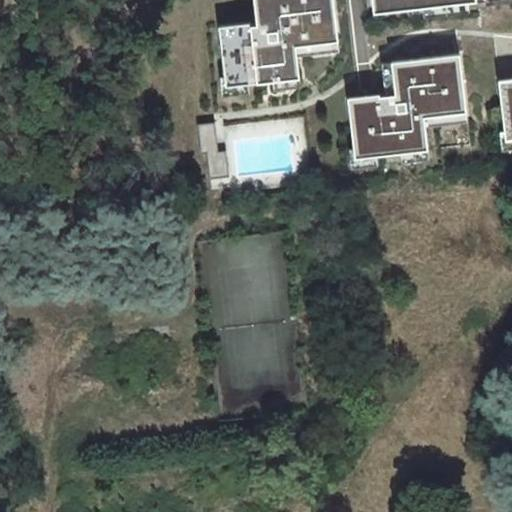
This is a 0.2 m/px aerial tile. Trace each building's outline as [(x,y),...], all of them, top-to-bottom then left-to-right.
[(303,81),(301,56),(344,51),(337,0),(254,0),(257,22),(221,26),(228,89),(303,81)] [(481,0),(374,0),(376,13),(482,2),(481,0)] [(398,94),(351,98),(355,161),(431,155),(429,128),(469,126),(464,56),(396,61),(398,94)] [(511,78),(500,79),(505,141),(511,140),(511,78)] [(142,257),(126,258),(127,270),(143,269),(142,257)]
